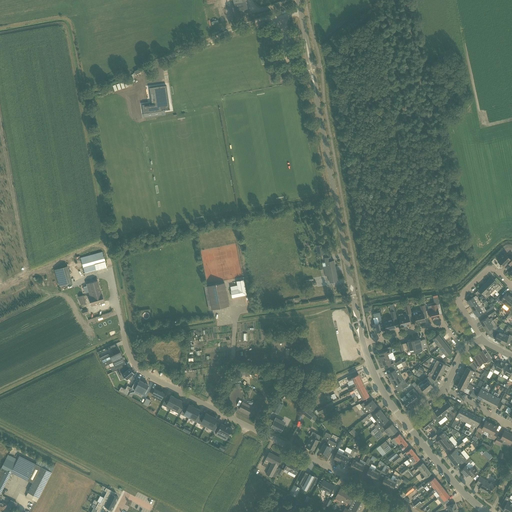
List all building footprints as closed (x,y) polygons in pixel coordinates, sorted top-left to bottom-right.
[(243,2),(234,4),(236,11),(245,9),(243,2)] [(166,86),(158,87),(159,97),(151,98),(152,104),(142,105),(143,113),(169,110),(168,101),(166,86)] [(129,98),(132,114),(138,112),(135,96),(129,98)] [(324,255),(323,250),(322,250),(321,244),(316,245),(318,256),(324,255)] [(102,252),(81,258),(86,276),(107,270),(102,252)] [(507,263),(510,266),(511,263),(511,255),(509,258),(505,254),(497,261),(503,267),(507,263)] [(330,257),(325,258),(324,258),(326,266),(323,267),(324,270),(335,268),(334,260),(331,261),(330,257)] [(67,266),(54,270),(59,286),(72,282),(67,266)] [(337,281),(335,268),(324,270),(325,276),(328,276),(329,283),(337,281)] [(491,277),(487,282),(495,289),(496,291),(497,292),(501,288),(497,283),(494,280),(491,277)] [(313,278),(305,279),(306,287),(312,286),(312,281),(313,281),(313,278)] [(246,295),(245,290),(243,280),(236,281),(238,289),(231,291),(232,298),(246,295)] [(101,292),(97,281),(86,284),(87,286),(83,287),(85,293),(88,292),(89,296),(101,292)] [(487,282),(483,286),(490,294),(492,295),(496,291),(495,289),(487,282)] [(224,283),(207,286),(212,310),(229,306),(224,283)] [(486,298),(490,294),(483,286),(478,290),(486,298)] [(101,292),(89,296),(88,296),(91,306),(104,302),(101,292)] [(499,301),(504,304),(511,296),(506,292),(502,297),(500,295),(498,297),(496,299),(498,302),(499,301)] [(433,296),(433,298),(435,305),(431,306),(432,310),(429,311),(431,320),(440,317),(438,309),(437,309),(436,305),(439,304),(438,297),(437,295),(433,296)] [(470,307),(479,301),(476,296),(467,301),(470,307)] [(506,311),(507,309),(510,312),(511,309),(511,304),(511,303),(511,296),(504,304),(502,307),(506,311)] [(470,307),(473,312),(483,306),(479,301),(470,307)] [(416,323),(425,321),(423,313),(422,314),(422,312),(426,312),(424,305),(420,306),(422,312),(421,312),(421,311),(420,311),(417,311),(413,312),(413,313),(413,316),(414,315),(416,323)] [(477,317),(486,311),(483,306),(473,312),(477,317)] [(381,331),(384,330),(379,312),(373,314),(374,318),(377,317),(378,323),(372,325),(373,327),(372,328),(372,329),(372,330),(373,330),(374,330),(374,333),(381,332),(381,331)] [(401,327),(410,325),(408,316),(403,318),(403,315),(399,316),(401,327)] [(487,317),(480,322),(483,326),(493,320),(491,318),(489,319),(487,317)] [(384,323),(386,330),(395,328),(393,320),(387,321),(387,322),(384,323)] [(486,331),(487,330),(490,335),(497,327),(493,320),(483,326),(486,331)] [(499,342),(504,334),(499,331),(496,329),(497,327),(490,335),(495,338),(495,339),(494,339),(495,339),(494,339),(499,342)] [(434,341),(431,344),(433,345),(443,338),(439,333),(432,339),(434,341)] [(509,342),(511,338),(511,337),(511,335),(509,334),(508,336),(504,334),(499,342),(504,344),(506,341),(509,342)] [(423,348),(422,341),(420,341),(420,338),(419,339),(419,338),(416,339),(413,340),(413,339),(413,340),(416,353),(419,353),(422,351),(422,348),(423,348)] [(446,342),(443,338),(433,345),(434,347),(437,345),(439,347),(446,342)] [(408,341),(407,341),(409,350),(413,349),(414,354),(416,353),(413,340),(410,341),(410,340),(408,341)] [(449,346),(446,342),(439,347),(441,350),(438,352),(439,354),(449,346)] [(104,360),(120,352),(117,346),(115,347),(114,344),(109,347),(111,349),(107,351),(108,353),(102,356),(104,360)] [(453,351),(449,346),(439,354),(441,356),(444,354),(446,356),(453,351)] [(379,357),(380,361),(389,358),(388,354),(391,353),(390,349),(379,353),(380,356),(379,357)] [(482,351),(477,354),(483,363),(486,361),(487,363),(492,360),(487,353),(487,354),(485,356),(482,351)] [(120,352),(104,360),(110,357),(111,361),(108,363),(110,367),(120,362),(118,359),(122,358),(120,352)] [(483,363),(477,354),(472,358),(475,362),(473,364),(472,363),(476,369),(480,367),(479,365),(483,363)] [(394,363),(393,360),(390,361),(389,358),(380,361),(382,365),(383,364),(384,367),(395,364),(395,366),(396,365),(402,362),(401,360),(394,363)] [(499,372),(504,364),(501,362),(501,360),(496,358),(491,369),(494,370),(495,369),(499,372)] [(443,371),(446,365),(437,360),(434,366),(443,371)] [(509,377),(511,369),(511,367),(510,367),(510,365),(506,362),(500,374),(503,375),(504,374),(509,377)] [(388,376),(390,380),(401,374),(400,371),(396,365),(395,366),(389,369),(390,372),(388,374),(389,375),(388,376)] [(441,376),(443,371),(434,366),(431,371),(441,376)] [(133,376),(132,375),(134,373),(130,369),(129,367),(127,370),(122,372),(120,368),(123,367),(116,371),(118,376),(122,374),(126,380),(128,379),(131,380),(130,382),(131,382),(134,376),(133,376)] [(464,372),(475,378),(476,376),(473,374),(475,371),(467,367),(464,372)] [(431,371),(429,376),(428,377),(435,380),(438,381),(441,376),(431,371)] [(472,383),(474,380),(475,378),(464,372),(462,377),(470,381),(472,383)] [(354,383),(361,380),(358,374),(347,380),(349,382),(352,380),(354,383)] [(398,387),(401,385),(406,383),(401,374),(390,380),(392,384),(393,383),(394,385),(397,384),(398,387)] [(422,382),(421,382),(424,384),(429,391),(434,387),(431,384),(435,380),(428,377),(426,379),(422,382)] [(462,377),(459,382),(472,389),(473,387),(471,385),(468,384),(470,381),(462,377)] [(361,380),(354,383),(357,388),(363,385),(361,380)] [(148,386),(139,381),(138,383),(135,381),(131,388),(143,394),(148,386)] [(471,390),(472,389),(459,382),(457,387),(464,391),(466,388),(469,390),(470,390),(471,390)] [(429,391),(424,384),(420,387),(417,385),(414,387),(419,394),(423,391),(425,394),(429,391)] [(354,390),(350,392),(352,397),(356,395),(356,396),(359,394),(366,391),(363,385),(357,388),(354,390)] [(481,399),(486,402),(490,394),(487,392),(490,388),(488,387),(487,388),(481,399)] [(164,393),(155,388),(152,395),(161,399),(164,393)] [(407,395),(413,404),(417,401),(417,400),(418,399),(416,397),(419,395),(413,388),(406,394),(407,395)] [(487,388),(485,388),(483,390),(480,389),(476,397),(481,399),(487,388)] [(358,401),(369,396),(366,391),(359,394),(361,397),(357,399),(358,401)] [(486,402),(491,404),(496,393),(494,392),(493,395),(490,394),(486,402)] [(498,394),(496,393),(491,404),(496,407),(500,399),(497,397),(498,394)] [(171,409),(176,398),(171,395),(165,406),(171,409)] [(401,399),(403,401),(408,407),(410,406),(410,407),(413,404),(407,395),(405,397),(404,396),(401,399)] [(176,398),(171,409),(176,412),(182,401),(176,398)] [(369,412),(376,405),(372,400),(368,403),(366,400),(360,405),(362,407),(361,409),(365,414),(368,411),(369,412)] [(441,403),(449,413),(450,413),(453,417),(456,413),(455,412),(452,412),(451,411),(450,409),(452,407),(447,401),(445,403),(444,401),(442,403),(441,403)] [(238,409),(249,414),(253,407),(246,403),(242,402),(238,409)] [(440,406),(438,408),(445,416),(444,415),(446,413),(448,414),(449,413),(441,403),(442,403),(439,405),(440,406)] [(189,418),(194,407),(194,406),(192,405),(191,405),(189,404),(183,415),(189,418)] [(324,406),(316,409),(319,414),(326,410),(324,406)] [(194,407),(189,418),(194,421),(200,410),(194,407)] [(313,411),(309,407),(303,414),(311,420),(315,415),(312,412),(313,411)] [(442,418),(445,416),(438,408),(436,410),(435,408),(433,410),(437,415),(434,418),(435,418),(438,422),(440,420),(443,418),(442,418)] [(461,420),(466,411),(460,408),(456,417),(461,420)] [(376,421),(384,414),(380,409),(376,412),(374,410),(367,416),(362,420),(364,422),(369,418),(370,418),(374,422),(376,421)] [(17,427),(25,414),(17,410),(15,413),(12,411),(7,420),(10,422),(17,427)] [(466,422),(471,413),(466,411),(461,420),(466,422)] [(200,424),(206,427),(211,416),(206,413),(200,424)] [(476,416),(471,413),(466,422),(471,425),(476,416)] [(371,432),(373,435),(379,431),(383,428),(381,425),(388,419),(384,414),(376,421),(378,423),(374,426),(376,428),(371,432)] [(217,419),(211,416),(206,427),(211,430),(217,419)] [(423,418),(431,428),(433,426),(431,424),(434,422),(432,420),(434,418),(432,420),(429,416),(426,418),(425,416),(423,418)] [(476,416),(471,425),(470,427),(473,429),(474,426),(476,428),(481,419),(476,416)] [(431,428),(423,418),(421,420),(422,421),(420,423),(425,430),(428,427),(429,429),(431,428)] [(32,433),(38,422),(32,419),(29,423),(26,422),(22,429),(25,431),(26,430),(32,433)] [(280,424),(282,422),(278,420),(277,423),(273,421),(270,428),(274,430),(276,431),(280,433),(284,426),(280,424)] [(485,435),(491,424),(485,421),(483,425),(480,423),(476,430),(482,434),(482,433),(485,435)] [(38,422),(32,433),(37,436),(36,438),(39,440),(44,432),(41,431),(44,426),(38,422)] [(232,430),(221,424),(216,435),(219,437),(221,434),(228,437),(232,430)] [(391,435),(397,430),(392,424),(386,428),(387,429),(384,431),(386,433),(389,436),(391,434),(391,435)] [(495,430),(497,427),(491,424),(485,435),(488,436),(488,437),(494,440),(498,432),(495,430)] [(20,432),(15,429),(10,438),(15,441),(20,432)] [(46,438),(52,442),(57,434),(51,430),(49,433),(46,431),(40,440),(44,442),(46,438)] [(382,435),(379,431),(373,435),(377,440),(382,435)] [(510,444),(511,440),(511,435),(509,434),(509,433),(504,431),(500,438),(497,437),(494,442),(500,445),(503,440),(510,444)] [(313,450),(314,448),(318,440),(319,440),(320,436),(312,432),(310,437),(312,438),(310,441),(309,441),(306,446),(313,450)] [(331,435),(326,432),(321,442),(323,444),(320,451),(325,454),(324,456),(328,458),(331,452),(328,450),(330,447),(326,445),(329,439),(331,435)] [(439,446),(449,439),(449,438),(447,436),(443,432),(436,438),(438,440),(437,441),(438,443),(437,444),(439,446)] [(403,439),(399,433),(391,440),(395,445),(398,443),(403,439)] [(57,434),(52,442),(57,445),(56,448),(59,449),(63,442),(61,440),(63,437),(57,434)] [(452,435),(449,438),(454,445),(457,442),(452,435)] [(260,443),(250,437),(246,444),(256,450),(255,452),(258,454),(262,447),(259,445),(260,443)] [(400,451),(408,444),(403,439),(398,443),(401,446),(398,448),(400,451)] [(454,446),(451,441),(449,439),(439,446),(441,449),(442,448),(444,450),(445,449),(447,451),(454,446)] [(386,453),(391,448),(385,441),(380,445),(386,453)] [(71,456),(77,445),(72,442),(69,446),(65,443),(60,452),(65,455),(66,453),(71,456)] [(481,445),(488,451),(490,446),(482,442),(481,445)] [(77,445),(71,456),(75,458),(74,460),(79,463),(84,454),(80,452),(82,448),(77,445)] [(198,466),(205,454),(199,451),(199,449),(195,447),(192,452),(196,454),(192,462),(198,466)] [(410,457),(415,453),(411,448),(403,454),(404,457),(407,454),(410,457)] [(457,448),(447,456),(451,460),(461,451),(460,449),(458,450),(457,448)] [(32,472),(37,475),(48,481),(52,473),(41,467),(43,465),(11,449),(8,455),(2,468),(0,470),(0,490),(1,492),(11,472),(27,481),(32,472)] [(350,453),(345,451),(343,454),(338,464),(340,464),(341,462),(345,464),(347,459),(350,460),(352,456),(354,451),(352,450),(350,453)] [(338,464),(343,454),(337,451),(334,458),(337,460),(336,462),(338,464)] [(451,460),(454,465),(458,462),(460,464),(466,459),(461,452),(462,452),(461,451),(451,460)] [(489,454),(487,452),(485,451),(483,453),(484,455),(489,460),(493,456),(490,453),(489,454)] [(87,464),(94,466),(98,454),(91,452),(88,460),(83,459),(79,467),(85,469),(87,464)] [(277,473),(279,470),(276,468),(273,467),(274,464),(278,466),(281,459),(269,452),(265,460),(272,463),(271,466),(266,474),(272,477),(275,478),(277,473)] [(398,455),(395,452),(387,458),(390,461),(392,460),(398,455)] [(419,459),(415,453),(410,457),(407,460),(411,465),(419,459)] [(98,454),(94,466),(100,468),(99,473),(104,474),(106,467),(102,465),(105,457),(98,454)] [(205,454),(198,466),(206,470),(208,465),(214,468),(219,460),(212,456),(212,458),(205,454)] [(398,455),(392,460),(394,463),(401,458),(398,455)] [(478,473),(472,467),(473,466),(469,462),(471,460),(469,458),(464,462),(467,464),(460,471),(466,476),(469,474),(473,478),(478,473)] [(232,464),(240,469),(243,464),(235,459),(232,464)] [(352,471),(354,472),(359,462),(353,459),(350,466),(353,468),(352,471)] [(120,461),(118,467),(128,470),(129,464),(120,461)] [(296,474),(299,469),(293,466),(294,465),(288,462),(284,469),(289,471),(287,474),(294,477),(295,474),(296,474)] [(357,470),(361,472),(364,465),(359,462),(354,472),(356,473),(357,470)] [(421,472),(427,468),(422,462),(414,469),(416,471),(419,469),(421,472)] [(232,464),(229,468),(238,473),(240,469),(232,464)] [(381,472),(384,473),(386,468),(388,466),(385,464),(384,466),(381,471),(376,468),(370,480),(372,481),(373,479),(376,481),(380,473),(381,472)] [(145,465),(143,471),(153,473),(154,468),(145,465)] [(409,470),(407,466),(399,473),(402,476),(403,475),(406,473),(409,470)] [(126,476),(128,470),(118,467),(116,474),(126,476)] [(226,473),(235,478),(238,473),(229,468),(226,473)] [(368,479),(370,480),(376,468),(375,470),(369,468),(366,475),(369,477),(368,479)] [(431,473),(427,468),(421,472),(424,475),(421,477),(423,479),(426,477),(431,473)] [(318,478),(313,475),(312,477),(310,476),(311,475),(309,474),(305,472),(299,484),(303,486),(302,487),(307,489),(308,488),(311,490),(318,478)] [(235,478),(226,473),(223,477),(232,483),(235,478)] [(126,476),(116,474),(115,480),(124,482),(126,476)] [(28,493),(34,496),(39,498),(48,481),(37,475),(33,483),(28,493)] [(386,489),(391,479),(385,476),(381,483),(385,485),(384,488),(386,489)] [(432,486),(438,482),(434,477),(425,484),(427,486),(429,489),(432,486)] [(490,493),(493,486),(487,482),(487,481),(479,477),(476,483),(481,486),(479,489),(482,491),(483,490),(490,493)] [(398,479),(395,478),(394,480),(391,479),(386,489),(388,489),(389,487),(392,489),(396,482),(399,483),(401,480),(398,479)] [(329,496),(334,486),(323,480),(322,482),(321,484),(319,487),(326,491),(325,494),(329,496)] [(438,482),(432,486),(435,489),(431,491),(428,494),(430,496),(433,494),(436,491),(442,486),(439,483),(438,482)] [(291,491),(297,494),(300,488),(294,485),(291,491)] [(412,487),(411,486),(404,492),(406,495),(410,492),(416,487),(415,485),(412,487)] [(219,486),(218,492),(227,495),(229,488),(219,486)] [(440,495),(446,491),(442,486),(436,491),(440,495)] [(104,498),(115,504),(118,497),(110,493),(111,490),(106,488),(105,491),(107,492),(104,498)] [(344,491),(340,489),(335,499),(341,502),(342,500),(347,503),(351,496),(343,492),(344,491)] [(16,495),(7,490),(4,496),(13,500),(16,495)] [(441,503),(449,496),(446,491),(440,495),(443,499),(439,501),(441,503)] [(226,501),(227,495),(218,492),(216,498),(226,501)] [(146,499),(136,497),(135,502),(144,505),(146,499)] [(112,510),(115,504),(104,498),(101,504),(99,503),(97,506),(102,508),(104,506),(112,510)] [(224,507),(226,501),(216,498),(214,504),(224,507)] [(348,510),(346,511),(359,511),(365,502),(358,498),(357,499),(355,498),(348,510)] [(9,499),(7,505),(14,508),(17,502),(9,499)] [(506,511),(508,511),(511,506),(511,500),(510,499),(508,502),(504,500),(502,505),(505,506),(503,510),(506,511)] [(447,506),(448,511),(450,511),(457,510),(455,503),(447,506)]
